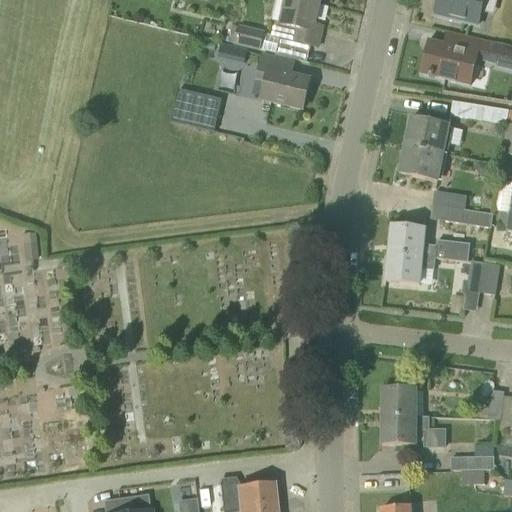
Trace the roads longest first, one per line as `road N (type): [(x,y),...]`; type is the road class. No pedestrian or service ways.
road 1 (residential): [(331,330),(348,193),(391,0)]
road 2 (residential): [(75,494),(334,457)]
road 3 (residential): [(511,354),(331,330)]
road 4 (residential): [(334,457),(331,330)]
